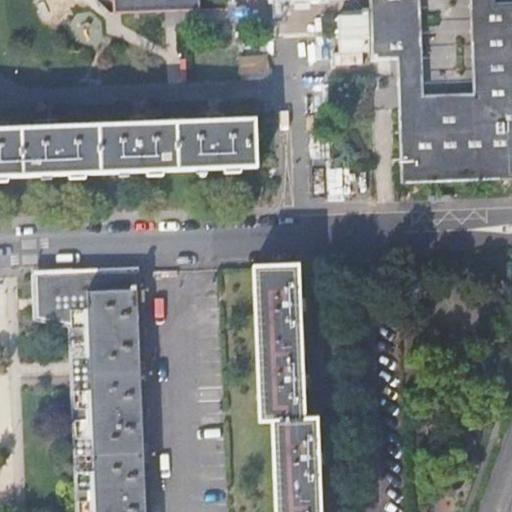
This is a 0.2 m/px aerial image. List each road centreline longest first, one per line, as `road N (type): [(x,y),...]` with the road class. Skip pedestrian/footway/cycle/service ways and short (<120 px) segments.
road 1 (residential): [(0,251),(361,236)]
road 2 (residential): [(361,236),(372,511)]
road 3 (residential): [(361,236),(511,228)]
